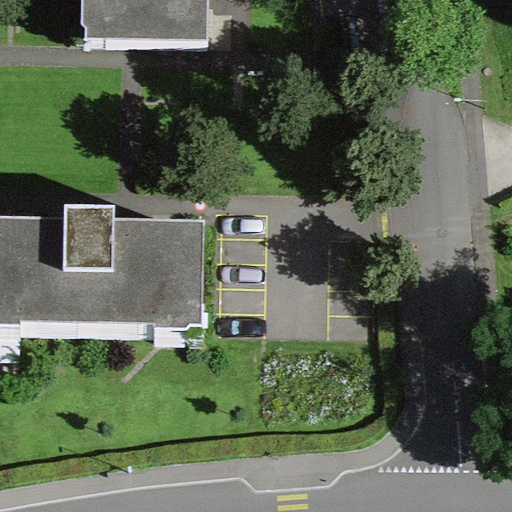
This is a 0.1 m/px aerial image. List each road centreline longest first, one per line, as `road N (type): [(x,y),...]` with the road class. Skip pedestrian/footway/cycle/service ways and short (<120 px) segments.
road 1 (residential): [(463,507),(428,0)]
road 2 (residential): [(265,511),(463,507)]
